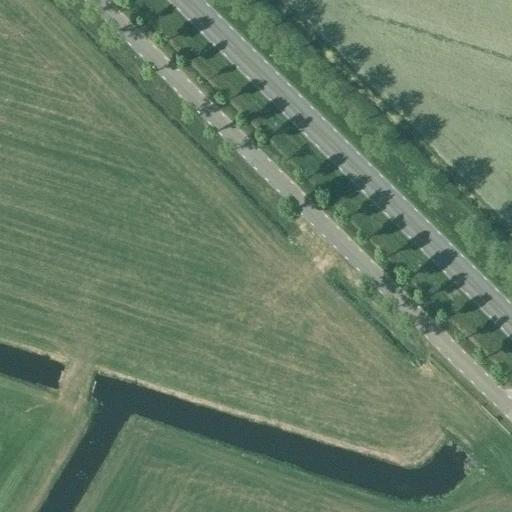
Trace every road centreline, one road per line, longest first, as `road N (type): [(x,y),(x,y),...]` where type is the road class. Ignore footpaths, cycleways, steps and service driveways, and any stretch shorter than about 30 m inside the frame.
road 1 (unclassified): [(90,0),(511,413)]
road 2 (primary): [(511,326),(181,0)]
